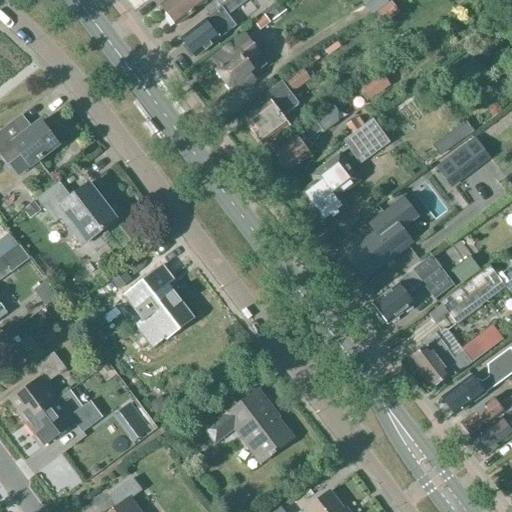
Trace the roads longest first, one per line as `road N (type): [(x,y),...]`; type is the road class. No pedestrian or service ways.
road 1 (residential): [(0,9),(78,85),(408,511)]
road 2 (tertiary): [(378,396),(75,0)]
road 3 (tertiary): [(473,511),(378,396)]
road 4 (tertiary): [(378,396),(391,435),(445,511)]
